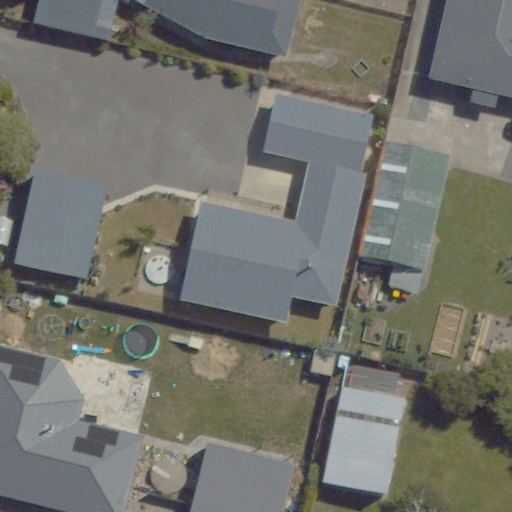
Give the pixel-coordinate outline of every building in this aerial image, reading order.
[(110,0),(39,0),(33,30),(101,45),(110,0)] [(115,0),(214,55),(279,64),(292,0),(115,0)] [(511,0),(450,0),(428,87),(511,108),(511,0)] [(182,103),(100,90),(87,169),(169,183),(182,103)] [(202,215),(182,309),(291,332),(297,302),(339,311),(379,121),(278,100),(266,160),(313,170),(299,235),(202,215)] [(416,401),(341,390),(326,491),(401,502),(416,401)]
